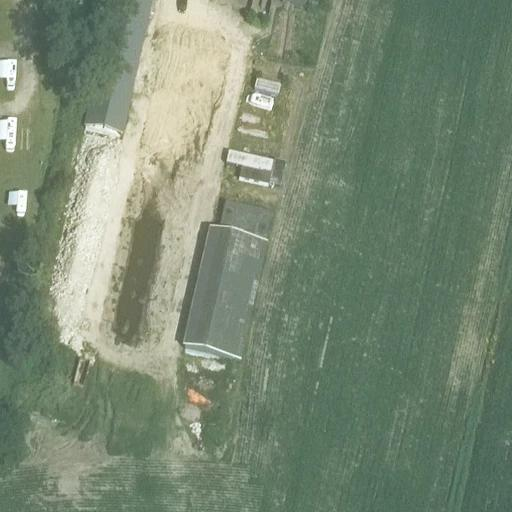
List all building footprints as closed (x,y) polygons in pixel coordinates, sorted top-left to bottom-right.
[(114,0),(86,128),(121,136),(151,0),(114,0)] [(318,3),(309,1),(307,8),(316,10),(318,3)] [(167,33),(140,198),(144,198),(145,191),(166,194),(191,37),(167,33)] [(284,156),(225,143),(222,155),(240,158),(237,170),(278,179),(284,156)] [(223,208),(218,231),(265,242),(270,218),(223,208)] [(89,253),(81,288),(130,299),(138,264),(89,253)]
